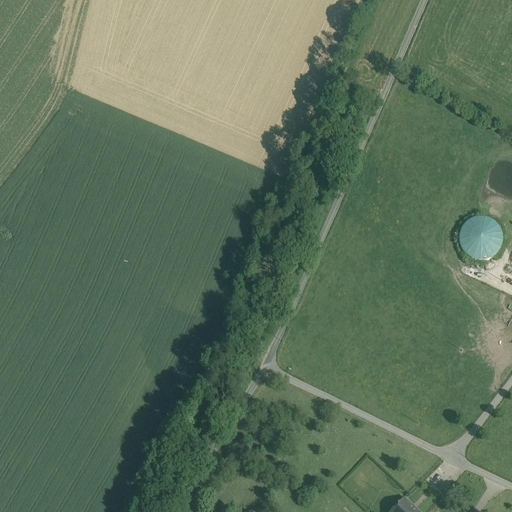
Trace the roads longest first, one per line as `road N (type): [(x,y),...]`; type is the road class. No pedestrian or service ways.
road 1 (unclassified): [(423,0),(265,367)]
road 2 (unclassified): [(511,486),(265,367)]
road 3 (unknown): [(331,214),(511,299)]
road 4 (unclassified): [(265,367),(178,511)]
